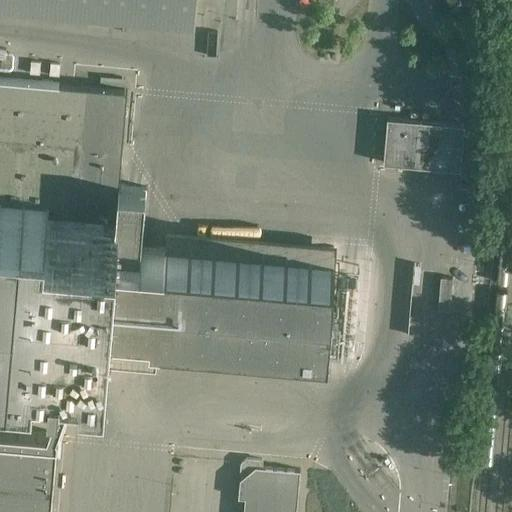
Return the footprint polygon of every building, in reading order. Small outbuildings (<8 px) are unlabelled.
[(194,0),(0,0),(0,9),(191,26),(191,27),(192,27),(194,0)] [(127,89),(0,78),(0,344),(35,348),(35,354),(44,355),(44,353),(63,354),(63,350),(107,354),(108,348),(119,218),(116,218),(118,185),(127,89)] [(464,124),(387,117),(383,162),(460,169),(464,124)] [(327,353),(334,264),(157,248),(162,188),(118,185),(116,218),(119,218),(108,348),(148,352),(149,337),(327,353)] [(453,278),(441,277),(438,309),(450,310),(453,278)] [(0,511),(50,511),(58,433),(0,427),(0,511)] [(296,511),(300,469),(262,466),(262,459),(247,458),(241,463),(240,472),(243,476),(240,478),(238,497),(245,497),(243,511),(296,511)]
